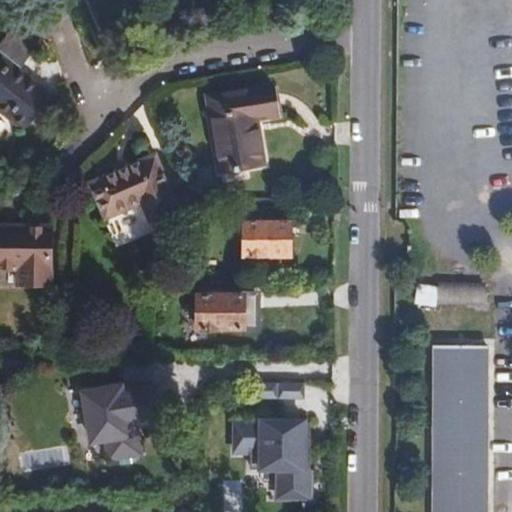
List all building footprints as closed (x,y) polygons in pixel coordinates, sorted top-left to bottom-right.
[(0,116),(17,131),(48,97),(14,69),(32,48),(7,27),(0,34),(0,116)] [(268,81),(203,92),(217,167),(262,160),(253,115),(273,112),(268,81)] [(149,155),(82,178),(96,213),(134,200),(142,218),(171,207),(149,155)] [(241,222),(240,257),(286,257),(287,223),(241,222)] [(0,225),(0,266),(11,267),(12,283),(43,283),(43,227),(0,225)] [(199,281),(198,294),(218,295),(218,282),(199,281)] [(413,285),(412,305),(434,306),(435,286),(413,285)] [(218,295),(198,294),(194,294),(194,331),(223,331),(223,328),(254,328),(253,295),(218,295)] [(485,511),(487,347),(431,346),(429,511),(485,511)] [(256,383),(255,395),(300,400),(302,389),(256,383)] [(80,392),(88,440),(103,437),(106,457),(136,452),(130,418),(159,414),(154,385),(118,391),(117,386),(80,392)] [(309,494),(309,420),(234,419),(234,445),(250,445),(249,466),(285,466),(285,494),(309,494)]
